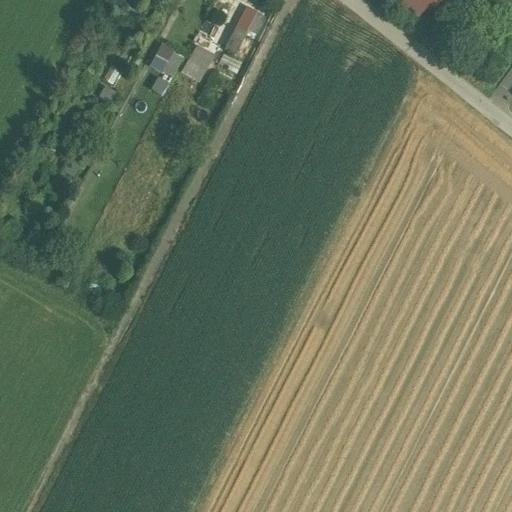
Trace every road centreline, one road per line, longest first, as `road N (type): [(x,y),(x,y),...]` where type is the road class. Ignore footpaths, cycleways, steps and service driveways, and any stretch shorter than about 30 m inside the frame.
road 1 (track): [(290,0),(28,511)]
road 2 (residential): [(343,0),(511,131)]
